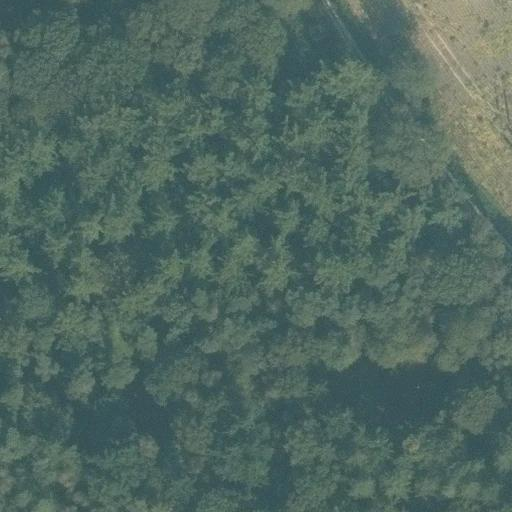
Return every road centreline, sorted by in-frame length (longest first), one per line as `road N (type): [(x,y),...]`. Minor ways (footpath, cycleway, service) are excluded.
road 1 (track): [(319,0),(444,181),(511,255)]
road 2 (track): [(444,181),(385,225),(310,250)]
